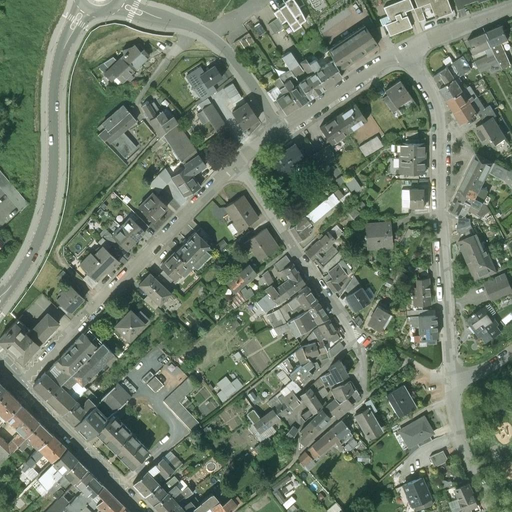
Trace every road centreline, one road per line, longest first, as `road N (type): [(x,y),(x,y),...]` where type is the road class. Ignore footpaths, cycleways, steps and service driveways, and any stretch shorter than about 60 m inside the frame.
road 1 (residential): [(402,51),(437,114),(450,378)]
road 2 (tertiary): [(0,298),(44,222),(57,67),(85,6)]
road 3 (residential): [(235,161),(360,354)]
road 4 (residential): [(95,299),(235,161)]
road 5 (tertiary): [(143,511),(17,381)]
road 6 (residential): [(282,127),(402,51)]
road 7 (residential): [(450,378),(461,437),(493,511)]
road 8 (residential): [(205,33),(282,127)]
